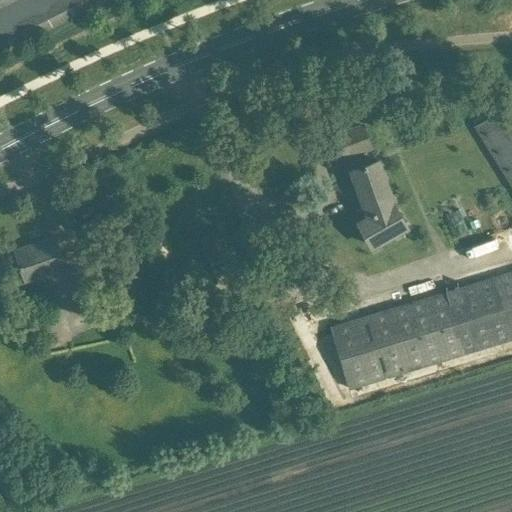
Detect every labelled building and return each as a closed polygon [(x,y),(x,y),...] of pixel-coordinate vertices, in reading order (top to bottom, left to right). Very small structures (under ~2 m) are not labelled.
[(0,0),(0,51),(103,0),(0,0)] [(511,100),(476,123),(488,142),(511,181),(511,100)] [(337,136),(345,156),(371,146),(363,126),(337,136)] [(352,169),(359,188),(368,216),(359,222),(372,246),(407,226),(393,202),(385,179),(379,160),(352,169)] [(200,238),(217,275),(220,281),(211,285),(222,309),(257,293),(246,270),(239,273),(219,230),(200,238)] [(15,251),(26,281),(66,266),(56,236),(15,251)] [(99,270),(108,267),(112,279),(137,270),(127,240),(93,252),(99,270)] [(511,270),(437,293),(330,325),(353,402),(511,355),(511,270)]
